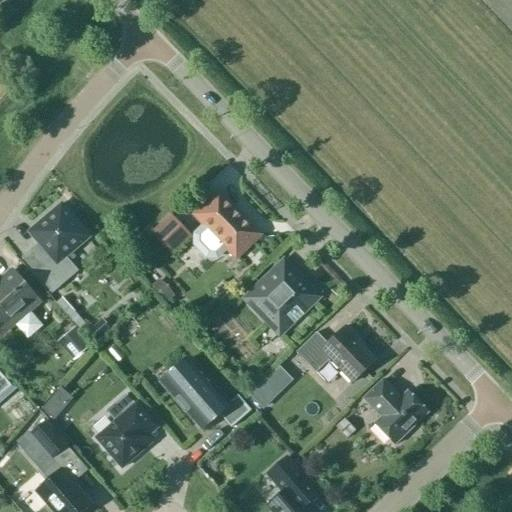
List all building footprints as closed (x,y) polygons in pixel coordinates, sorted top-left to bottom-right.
[(226,253),(236,263),(263,236),(219,190),(192,216),(202,226),(193,234),(192,246),(206,260),(218,260),(226,253)] [(73,219),(74,217),(62,203),(48,215),(49,217),(32,232),(40,242),(29,251),(60,287),(79,271),(66,255),(88,236),(73,219)] [(192,238),(171,216),(151,235),(173,257),(192,238)] [(0,282),(0,326),(2,329),(38,298),(14,270),(0,282)] [(292,278),(277,293),(265,280),(245,299),(270,325),(270,324),(279,334),(283,331),(292,322),(294,324),(304,315),(302,313),(314,301),(317,297),(296,275),(292,278)] [(166,305),(173,297),(168,288),(159,281),(150,289),(157,297),(166,305)] [(109,328),(106,325),(106,324),(102,319),(89,330),(93,335),(94,334),(98,338),(109,328)] [(73,361),(91,346),(75,327),(57,342),(73,361)] [(352,383),(375,361),(356,340),(358,339),(346,327),(327,344),(316,333),(296,353),(316,373),(329,360),(352,383)] [(280,366),(287,373),(297,364),(290,356),(280,366)] [(238,396),(229,404),(190,358),(161,383),(201,430),(219,414),(231,427),(251,411),(238,396)] [(279,368),(251,396),(262,408),(291,380),(279,368)] [(0,399),(13,388),(0,372),(0,399)] [(408,391),(401,398),(383,380),(363,399),(380,417),(373,424),(394,446),(429,413),(408,391)] [(114,423),(97,437),(110,452),(108,454),(119,468),(134,457),(132,455),(148,443),(143,437),(154,428),(144,415),(127,393),(115,403),(104,411),(114,423)] [(335,427),(347,439),(356,431),(344,419),(335,427)] [(43,453),(51,462),(52,461),(69,447),(47,421),(29,437),(43,453)] [(43,453),(33,461),(49,479),(36,491),(54,511),(83,511),(92,505),(61,469),(60,470),(52,461),(51,462),(43,453)] [(267,474),(283,493),(267,506),(272,511),(312,511),(307,506),(319,496),(286,458),(267,474)]
